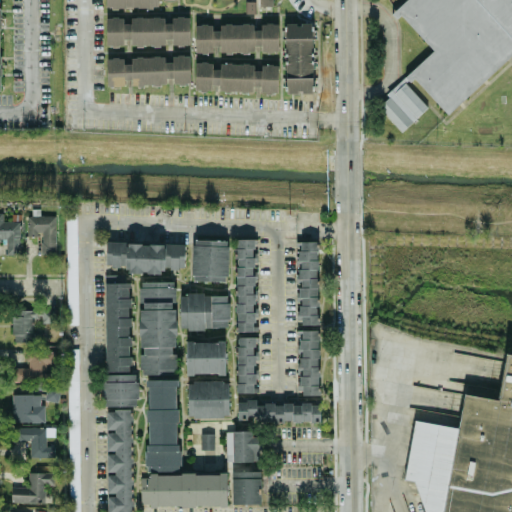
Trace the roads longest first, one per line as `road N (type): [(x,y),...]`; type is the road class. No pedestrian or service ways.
road 1 (residential): [(348,209),(352,511)]
road 2 (residential): [(346,0),(349,144)]
